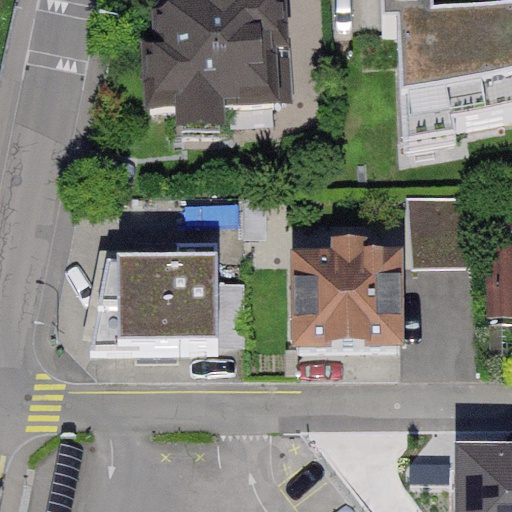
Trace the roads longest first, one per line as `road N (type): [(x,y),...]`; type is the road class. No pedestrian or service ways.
road 1 (residential): [(0,409),(45,416),(511,408)]
road 2 (residential): [(0,384),(69,0)]
